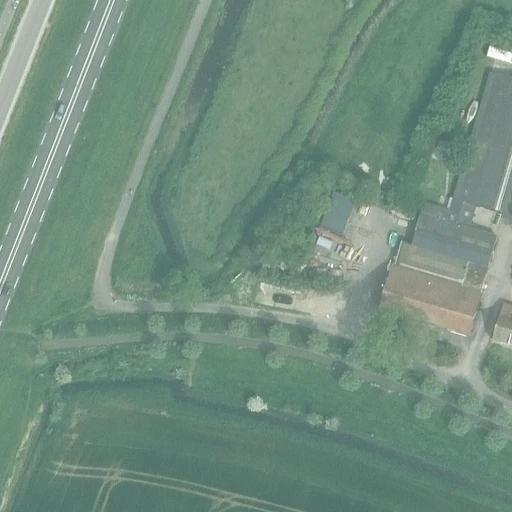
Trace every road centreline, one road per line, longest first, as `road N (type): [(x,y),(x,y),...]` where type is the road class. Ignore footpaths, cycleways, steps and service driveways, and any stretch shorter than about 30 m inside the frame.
road 1 (unclassified): [(511,433),(290,349),(207,337),(47,344)]
road 2 (unclassified): [(511,409),(353,334),(224,308),(101,308)]
road 3 (primary): [(108,0),(0,273)]
